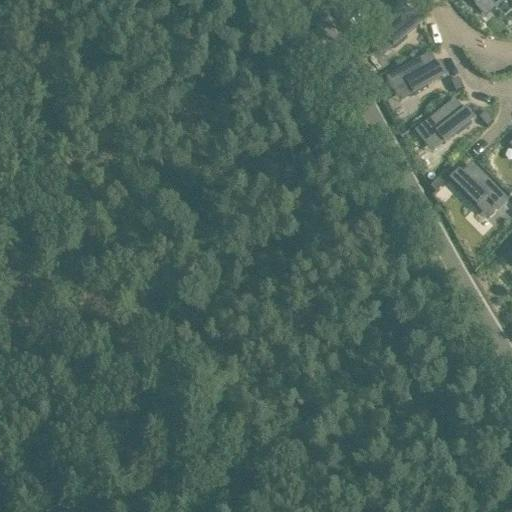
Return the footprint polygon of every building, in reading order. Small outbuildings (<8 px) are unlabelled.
[(467,0),(475,8),(483,0),(486,0),(495,9),(505,1),(504,0),(467,0)] [(399,14),(364,40),(372,50),(384,41),(392,52),(424,28),(416,17),(407,24),(399,14)] [(422,58),(386,78),(393,90),(406,83),(413,95),(448,76),(441,64),(429,71),(422,58)] [(451,83),(456,94),(463,90),(458,79),(451,83)] [(447,107),(415,131),(423,143),(435,134),(444,145),(476,121),(467,110),(456,118),(447,107)] [(485,115),(479,121),(487,130),(493,124),(485,115)] [(460,173),(450,183),(477,211),(487,202),(498,212),(507,203),(477,172),(468,181),(460,173)] [(438,180),(429,189),(435,195),(444,186),(438,180)]
